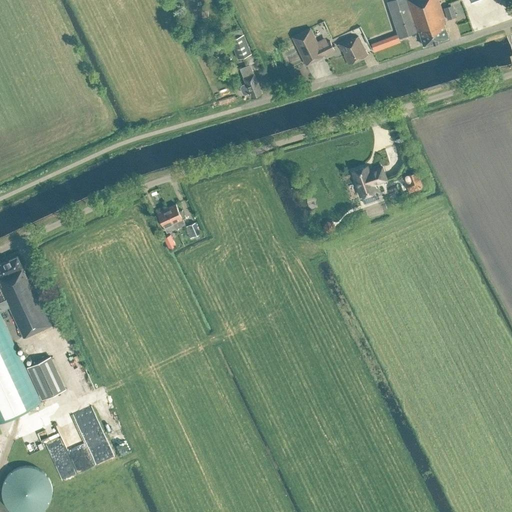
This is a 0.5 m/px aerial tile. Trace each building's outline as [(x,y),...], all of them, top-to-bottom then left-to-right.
[(446,21),(438,0),(387,0),(399,37),(419,30),(423,45),(448,36),(444,22),(446,21)] [(456,16),(453,4),(443,7),(447,19),(456,16)] [(325,36),(317,40),(311,27),(293,36),(307,64),(325,55),(325,54),(335,49),(331,40),(328,41),(325,36)] [(228,32),(238,57),(246,55),(249,63),(255,61),(243,33),(242,34),(239,28),(228,32)] [(368,54),(359,35),(353,38),(352,36),(339,43),(341,49),(343,48),(345,53),(344,54),(348,63),(368,54)] [(254,72),(251,63),(240,67),(244,76),(243,76),(246,83),(242,84),(241,87),(243,92),(245,93),(249,91),(251,96),(262,92),(254,72)] [(367,165),(352,171),(360,193),(361,193),(365,203),(378,199),(374,188),(375,188),(373,183),(387,178),(382,165),(369,170),(367,165)] [(421,188),(423,185),(420,178),(412,182),(406,183),(409,192),(421,188)] [(166,207),(176,227),(185,223),(183,217),(185,216),(182,209),(179,210),(176,203),(166,207)] [(167,231),(176,227),(166,207),(158,211),(167,231)] [(197,237),(196,234),(200,232),(195,221),(185,225),(190,237),(192,235),(194,238),(197,237)] [(170,247),(176,244),(171,233),(164,236),(170,247)] [(27,275),(18,255),(0,262),(0,272),(2,276),(0,276),(0,279),(2,285),(0,286),(6,298),(10,306),(24,336),(53,323),(30,273),(27,275)] [(0,310),(10,306),(6,298),(0,301),(0,419),(42,400),(0,310)] [(42,399),(67,387),(51,354),(27,365),(42,399)] [(68,441),(79,470),(96,464),(85,435),(68,441)] [(26,464),(18,466),(13,469),(8,473),(5,478),(3,486),(2,492),(4,500),(8,505),(12,509),(16,511),(38,511),(41,511),(46,506),(49,501),(51,497),(52,491),(52,486),(51,481),(49,477),(46,472),(42,469),(35,465),(26,464)]
